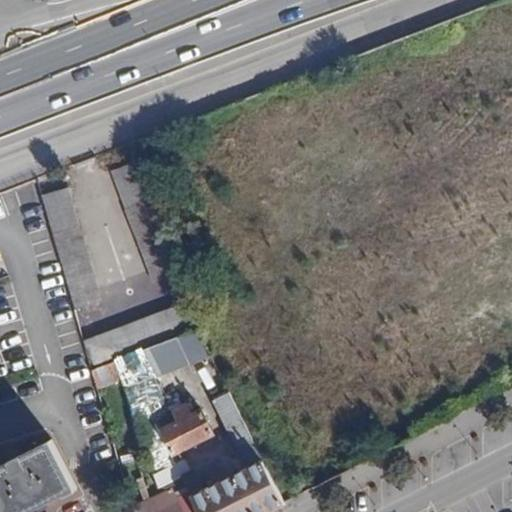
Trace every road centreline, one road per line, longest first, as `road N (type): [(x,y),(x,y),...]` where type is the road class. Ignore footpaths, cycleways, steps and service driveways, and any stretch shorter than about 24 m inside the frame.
road 1 (residential): [(0,164),(428,0)]
road 2 (primary): [(0,53),(302,0)]
road 3 (tertiary): [(511,457),(403,511)]
